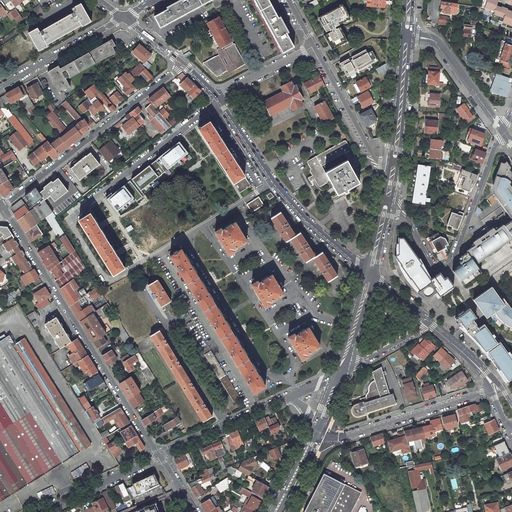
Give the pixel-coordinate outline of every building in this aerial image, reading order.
[(154,16),(160,28),(202,5),(199,0),(184,0),(183,1),(182,0),(179,0),(166,7),(168,9),(154,16)] [(199,0),(202,5),(211,0),(253,0),(256,4),(258,3),(261,10),(271,5),(268,0),(199,0)] [(496,6),(498,1),(498,0),(497,0),(482,0),(481,3),(480,9),(494,14),(496,6)] [(451,5),(452,3),(442,2),(441,8),(445,8),(444,13),(449,14),(450,9),(451,9),(451,5)] [(38,28),(29,33),(39,51),(48,46),(47,45),(82,25),(82,26),(91,21),(81,3),(72,8),(74,12),(40,32),(38,28)] [(33,9),(37,14),(43,10),(39,4),(33,9)] [(349,17),(342,4),(335,8),(336,10),(333,12),(332,10),(320,17),(322,21),(321,22),(327,34),(326,35),(327,38),(326,39),(332,50),(346,42),(341,32),(342,32),(340,27),(336,29),(335,27),(344,22),(343,20),(349,17)] [(278,18),(271,5),(261,10),(265,17),(263,17),(279,46),(280,45),(284,52),(294,47),(286,33),(288,32),(280,17),(278,18)] [(503,11),(500,10),(501,8),(496,6),(494,14),(491,22),(494,24),(495,21),(498,23),(498,24),(502,25),(501,26),(506,28),(511,12),(508,11),(508,10),(504,8),(503,11)] [(16,9),(10,13),(15,19),(18,23),(23,19),(16,9)] [(445,24),(447,17),(440,16),(439,20),(438,23),(445,24)] [(219,17),(207,23),(213,34),(210,35),(212,38),(213,38),(214,37),(220,48),(222,47),(232,41),(219,17)] [(461,35),(475,37),(476,26),(474,25),(465,24),(464,30),(462,30),(461,35)] [(115,45),(112,39),(59,69),(57,66),(49,71),(49,72),(60,92),(61,93),(62,92),(61,90),(68,86),(63,77),(64,76),(66,78),(115,51),(113,47),(115,45)] [(233,44),(232,41),(222,47),(223,49),(219,52),(221,51),(223,50),(225,55),(222,56),(220,54),(208,60),(206,61),(210,68),(208,68),(213,72),(220,68),(223,73),(228,70),(229,69),(228,67),(231,65),(234,70),(245,64),(235,44),(234,43),(233,44)] [(502,54),(498,64),(509,68),(511,63),(508,62),(511,51),(511,42),(509,42),(509,44),(503,42),(500,49),(501,49),(500,53),(502,54)] [(144,62),(145,62),(146,61),(151,55),(139,44),(133,52),(144,62)] [(344,71),(347,77),(351,75),(350,75),(356,72),(355,71),(358,69),(359,71),(367,67),(366,66),(371,64),(375,62),(373,60),(376,58),(372,51),(368,54),(366,50),(352,57),(353,59),(350,61),(349,59),(340,64),(341,67),(340,67),(343,71),(344,71)] [(151,65),(146,61),(145,62),(144,62),(142,65),(147,70),(151,65)] [(379,74),(385,70),(386,63),(381,66),(376,69),(379,74)] [(147,70),(142,65),(140,64),(133,70),(129,74),(134,79),(138,75),(141,73),(148,81),(152,77),(147,70)] [(439,72),(429,71),(428,84),(438,85),(439,72)] [(492,92),(506,97),(509,87),(510,87),(511,84),(510,84),(511,79),(511,78),(510,78),(509,77),(496,73),(493,72),(491,73),(490,73),(489,76),(492,82),(495,83),(494,88),(493,87),(492,92)] [(125,77),(128,80),(129,81),(130,82),(133,81),(134,79),(129,74),(125,77)] [(118,79),(126,88),(125,88),(123,90),(127,94),(135,88),(131,83),(130,82),(129,81),(128,80),(125,77),(124,76),(124,75),(118,79)] [(325,86),(319,76),(317,77),(304,84),(309,94),(316,90),(318,89),(325,86)] [(195,85),(188,78),(181,85),(188,92),(195,85)] [(370,86),(365,78),(356,83),(354,85),(358,92),(360,91),(361,91),(370,86)] [(118,79),(117,80),(125,88),(126,88),(118,79)] [(95,97),(97,95),(102,92),(91,81),(82,88),(90,101),(95,97)] [(303,99),(296,85),(294,86),(291,81),(281,87),(283,92),(263,102),(270,116),(290,106),(293,111),(303,105),(301,100),(303,99)] [(43,94),(37,83),(27,88),(33,99),(43,94)] [(22,99),(28,96),(22,85),(0,97),(0,107),(7,109),(5,106),(11,103),(20,98),(20,100),(22,99)] [(201,91),(195,85),(188,92),(194,98),(201,91)] [(171,96),(163,87),(155,94),(163,102),(171,96)] [(324,101),(318,89),(316,90),(318,94),(310,99),(314,106),(324,101)] [(110,97),(115,103),(117,104),(123,99),(117,91),(110,97)] [(368,91),(358,97),(363,107),(373,102),(368,91)] [(101,99),(112,112),(116,109),(113,105),(107,99),(102,92),(97,95),(101,99)] [(163,102),(155,94),(149,99),(157,107),(163,102)] [(440,95),(431,94),(430,101),(428,101),(428,105),(439,106),(440,95)] [(27,108),(33,104),(28,96),(22,99),(26,107),(24,108),(26,110),(28,109),(27,108)] [(95,97),(90,101),(93,104),(99,111),(103,107),(95,97)] [(62,103),(79,123),(83,119),(66,100),(62,103)] [(94,115),(99,111),(93,104),(90,101),(87,103),(86,101),(79,107),(84,113),(88,109),(94,115)] [(334,118),(324,101),(314,106),(323,123),(334,118)] [(157,110),(151,103),(145,109),(153,118),(150,121),(162,134),(172,126),(165,118),(159,112),(157,110)] [(175,109),(169,103),(166,105),(172,112),(175,109)] [(472,116),(463,104),(458,108),(463,115),(462,116),(465,121),(472,116)] [(13,115),(8,109),(7,109),(0,107),(0,108),(1,110),(8,119),(14,126),(17,131),(28,144),(31,148),(35,144),(32,141),(33,140),(13,115)] [(142,111),(138,107),(130,113),(140,125),(145,121),(139,114),(142,111)] [(169,114),(163,108),(161,111),(159,108),(157,110),(159,112),(165,118),(169,114)] [(370,109),(359,115),(362,120),(364,120),(367,126),(377,121),(370,109)] [(63,131),(65,134),(67,133),(64,130),(66,129),(58,120),(59,119),(52,111),(52,112),(48,115),(53,120),(63,131)] [(140,125),(130,113),(124,118),(128,122),(127,122),(133,130),(140,125)] [(86,117),(83,119),(88,125),(91,128),(96,124),(92,119),(89,121),(86,117)] [(73,143),(87,131),(91,128),(88,125),(83,119),(79,123),(77,124),(78,124),(67,133),(65,134),(61,138),(60,137),(51,144),(59,153),(68,146),(73,143)] [(60,133),(63,131),(53,120),(50,122),(60,133)] [(438,121),(426,120),(425,132),(437,133),(438,121)] [(245,176),(210,122),(208,123),(208,122),(206,123),(207,124),(201,127),(200,126),(199,128),(199,129),(234,183),(245,176)] [(485,134),(472,129),(468,141),(480,146),(485,134)] [(9,137),(20,151),(28,144),(17,131),(9,137)] [(45,143),(42,146),(49,154),(49,155),(52,159),(59,153),(51,144),(50,143),(46,138),(40,132),(38,134),(45,143)] [(441,141),(431,139),(430,148),(441,150),(441,146),(441,141)] [(345,141),(344,141),(309,160),(308,161),(308,162),(308,163),(311,169),(310,170),(311,171),(313,175),(310,177),(312,180),(315,179),(315,180),(316,183),(317,184),(318,185),(319,186),(320,186),(321,186),(326,183),(327,182),(328,182),(328,181),(328,180),(329,179),(325,172),(347,160),(351,167),(355,165),(357,166),(358,166),(358,165),(359,163),(347,141),(346,141),(345,141)] [(167,168),(170,166),(171,166),(181,158),(180,158),(182,156),(184,155),(188,153),(179,142),(168,151),(169,152),(164,153),(148,167),(149,168),(147,169),(143,171),(132,179),(141,190),(146,187),(149,184),(158,177),(157,176),(161,173),(161,174),(168,169),(167,168)] [(118,154),(109,143),(99,151),(108,161),(118,154)] [(42,146),(34,152),(40,160),(41,161),(49,155),(49,154),(42,146)] [(441,150),(430,148),(430,157),(440,159),(440,154),(441,150)] [(486,153),(476,149),(472,159),(482,163),(486,153)] [(11,157),(14,155),(11,150),(1,157),(3,161),(11,157)] [(34,165),(40,160),(34,152),(28,157),(34,165)] [(100,164),(91,152),(70,168),(80,180),(100,164)] [(351,167),(347,160),(325,172),(329,179),(338,195),(344,191),(345,193),(348,191),(347,189),(355,185),(360,183),(351,167)] [(492,184),(491,187),(491,189),(492,191),(497,199),(501,206),(511,198),(511,188),(509,184),(510,181),(509,180),(509,179),(511,173),(509,170),(508,170),(508,167),(504,161),(502,163),(499,162),(491,184),(492,184)] [(431,166),(419,164),(413,202),(425,204),(431,166)] [(478,175),(462,169),(456,186),(469,191),(471,187),(473,188),(478,175)] [(251,186),(245,176),(234,183),(240,193),(251,186)] [(59,178),(53,183),(52,182),(43,188),(44,190),(40,193),(44,199),(45,200),(45,201),(50,197),(51,196),(54,201),(68,190),(59,178)] [(14,189),(8,180),(0,184),(0,191),(3,196),(5,196),(14,189)] [(143,197),(130,181),(107,199),(117,211),(133,198),(137,202),(143,197)] [(40,193),(36,188),(25,196),(32,205),(28,207),(21,199),(11,207),(11,209),(18,220),(44,199),(40,193)] [(273,194),(268,198),(272,203),(277,199),(273,194)] [(264,205),(259,197),(247,204),(252,212),(264,205)] [(511,220),(504,226),(510,233),(508,234),(510,237),(511,239),(511,238),(511,198),(501,206),(511,219),(511,218),(511,220)] [(37,223),(45,217),(52,211),(45,201),(45,200),(44,199),(18,220),(25,232),(37,223)] [(438,204),(432,207),(434,214),(440,210),(438,204)] [(56,217),(52,211),(45,217),(59,238),(60,238),(65,234),(55,218),(56,217)] [(295,235),(281,212),(271,218),(286,241),(291,239),(296,236),(295,235)] [(458,214),(452,212),(447,225),(452,227),(452,228),(457,230),(463,216),(458,214)] [(125,267),(91,213),(79,220),(113,275),(125,267)] [(239,227),(235,222),(222,230),(221,228),(215,232),(229,255),(235,251),(234,249),(247,241),(244,236),(242,237),(237,228),(239,227)] [(43,234),(37,223),(25,232),(31,241),(43,234)] [(498,245),(510,237),(508,234),(510,233),(504,226),(503,224),(495,230),(493,227),(489,230),(488,231),(490,234),(491,233),(492,235),(491,236),(498,245)] [(1,226),(0,226),(0,230),(4,234),(2,236),(3,237),(4,239),(6,238),(9,241),(14,237),(7,226),(6,226),(6,225),(5,225),(3,225),(2,225),(1,226)] [(481,243),(487,252),(488,252),(492,249),(493,249),(496,246),(498,245),(491,236),(492,235),(491,233),(490,234),(488,231),(487,232),(483,235),(479,238),(478,238),(479,241),(478,242),(480,244),(481,243)] [(316,256),(300,232),(295,235),(296,236),(291,239),(306,262),(313,257),(316,256)] [(445,238),(440,236),(438,232),(429,237),(426,238),(434,252),(438,250),(436,248),(444,243),(445,246),(448,244),(445,238)] [(75,250),(65,234),(60,238),(70,254),(75,250)] [(6,242),(2,244),(5,249),(7,252),(19,245),(14,237),(9,241),(6,242)] [(50,244),(46,238),(34,246),(38,252),(50,244)] [(430,279),(419,263),(420,262),(404,238),(400,238),(400,253),(397,256),(402,264),(401,265),(411,279),(419,290),(418,291),(426,299),(436,292),(439,296),(445,291),(444,288),(447,277),(447,276),(444,278),(440,272),(430,279)] [(467,252),(458,258),(460,261),(456,264),(458,266),(452,270),(463,285),(479,273),(481,272),(478,268),(475,264),(477,263),(475,261),(487,252),(481,243),(480,244),(478,242),(479,241),(478,238),(473,242),(475,245),(466,251),(467,252)] [(52,248),(50,244),(38,252),(47,267),(49,270),(51,269),(61,262),(58,257),(52,248)] [(181,248),(179,245),(168,252),(170,254),(171,256),(181,249),(181,248)] [(254,393),(265,386),(182,249),(181,249),(171,256),(170,256),(254,393)] [(22,250),(11,257),(16,265),(18,263),(19,265),(25,274),(32,269),(30,265),(31,265),(28,260),(27,261),(23,255),(24,254),(22,250)] [(87,269),(75,250),(70,254),(63,259),(61,262),(51,269),(58,279),(55,280),(60,288),(73,278),(87,269)] [(338,275),(322,252),(316,256),(313,257),(328,281),(338,275)] [(39,277),(34,269),(32,269),(25,274),(21,276),(26,284),(39,277)] [(275,280),(272,274),(259,282),(258,281),(252,284),(266,307),(272,304),(271,301),(284,293),(281,288),(278,289),(273,281),(275,280)] [(452,283),(447,277),(444,288),(445,291),(452,287),(453,286),(452,283)] [(79,286),(73,278),(60,288),(71,305),(81,298),(75,288),(79,286)] [(171,301),(157,279),(148,285),(162,306),(171,301)] [(100,290),(98,286),(81,298),(71,305),(76,313),(82,309),(80,305),(86,301),(92,300),(102,292),(101,290),(100,290)] [(501,299),(491,286),(488,288),(473,299),(484,315),(487,313),(491,319),(494,316),(496,318),(499,321),(502,324),(505,326),(509,328),(511,329),(511,309),(511,308),(510,307),(503,298),(501,299)] [(39,308),(49,302),(46,298),(50,296),(45,287),(34,294),(39,302),(36,304),(39,308)] [(20,295),(16,288),(10,291),(15,298),(20,295)] [(98,309),(93,302),(82,309),(76,313),(81,320),(93,312),(98,309)] [(511,378),(511,356),(500,342),(497,344),(484,324),(478,328),(477,327),(476,326),(477,325),(473,319),(476,317),(469,308),(455,318),(458,322),(457,323),(463,328),(467,332),(469,334),(474,339),(475,338),(476,339),(481,345),(484,349),(486,351),(487,350),(492,356),(504,373),(508,380),(510,379),(511,378)] [(86,326),(93,337),(92,338),(94,341),(103,336),(106,333),(93,312),(81,320),(85,327),(86,326)] [(71,341),(56,317),(45,324),(60,348),(71,341)] [(130,338),(121,324),(119,325),(115,328),(124,342),(130,338)] [(312,332),(309,327),(295,335),(294,333),(288,337),(302,360),(308,356),(307,354),(320,346),(317,341),(315,342),(310,334),(312,332)] [(212,416),(160,330),(151,335),(203,421),(212,416)] [(107,342),(103,336),(94,341),(98,348),(107,342)] [(0,501),(91,445),(24,338),(13,346),(7,337),(0,341),(0,501)] [(82,347),(77,338),(69,343),(74,352),(82,347)] [(425,340),(418,346),(417,346),(411,352),(414,355),(416,353),(423,359),(435,346),(428,340),(427,342),(425,340)] [(88,355),(82,347),(74,352),(69,355),(74,363),(78,361),(88,355)] [(441,347),(433,355),(441,362),(448,354),(441,347)] [(108,364),(118,358),(115,354),(114,351),(115,350),(114,348),(102,355),(108,364)] [(148,366),(139,352),(132,356),(135,361),(138,360),(139,362),(138,364),(142,369),(148,366)] [(241,399),(213,354),(207,357),(234,402),(241,399)] [(88,355),(78,361),(85,372),(87,370),(90,375),(97,371),(88,355)] [(135,361),(132,356),(130,358),(123,362),(129,371),(138,366),(135,361)] [(157,381),(148,366),(142,369),(141,370),(150,385),(157,381)] [(417,373),(415,375),(419,380),(428,370),(424,366),(417,373)] [(390,394),(380,367),(372,372),(374,381),(372,381),(371,383),(369,385),(369,387),(369,389),(369,391),(368,393),(367,394),(366,397),(367,401),(362,403),(357,404),(354,406),(352,409),(352,412),(353,413),(354,415),(356,416),(358,416),(359,416),(365,414),(365,413),(396,403),(393,393),(390,394)] [(462,371),(453,377),(448,380),(451,386),(453,389),(458,385),(459,386),(468,380),(462,371)] [(140,391),(131,376),(119,383),(129,398),(140,391)] [(411,378),(402,380),(408,400),(417,397),(411,378)] [(107,386),(104,381),(98,385),(100,389),(107,386)] [(432,385),(422,388),(425,399),(436,395),(432,385)] [(149,390),(147,387),(140,391),(129,398),(134,407),(156,393),(153,388),(149,390)] [(90,407),(83,396),(79,399),(85,409),(90,407)] [(482,410),(480,404),(476,406),(475,404),(473,405),(474,410),(475,412),(482,410)] [(473,405),(465,407),(466,413),(469,412),(470,415),(473,414),(472,411),(474,410),(473,405)] [(100,419),(93,407),(85,411),(92,423),(97,420),(100,419)] [(123,412),(120,407),(102,417),(105,422),(114,417),(120,428),(130,423),(123,412)] [(465,407),(457,409),(458,415),(466,413),(465,407)] [(164,413),(160,408),(153,412),(156,418),(164,413)] [(156,418),(153,412),(142,419),(146,425),(156,418)] [(455,414),(443,418),(445,428),(450,427),(453,426),(458,425),(455,414)] [(181,422),(177,416),(163,425),(167,431),(181,422)] [(279,429),(275,417),(270,419),(268,416),(265,418),(269,426),(271,432),(272,433),(279,429)] [(269,426),(265,418),(256,421),(260,430),(269,426)] [(431,425),(423,427),(426,438),(436,435),(435,431),(442,429),(439,419),(430,421),(431,425)] [(494,419),(484,423),(489,434),(499,429),(494,419)] [(137,435),(131,425),(121,432),(126,441),(137,435)] [(426,438),(423,427),(404,432),(407,441),(413,440),(416,450),(423,449),(422,443),(427,442),(426,438)] [(110,434),(107,429),(99,433),(102,438),(109,435),(110,434)] [(244,445),(237,430),(230,434),(237,448),(244,445)] [(404,432),(404,431),(398,433),(399,438),(387,441),(391,452),(396,450),(401,449),(402,452),(402,454),(411,451),(407,441),(404,432)] [(382,433),(371,437),(374,446),(385,442),(382,433)] [(226,436),(233,450),(237,448),(230,434),(226,436)] [(140,440),(137,435),(126,441),(129,447),(136,443),(140,440)] [(145,447),(140,440),(136,443),(140,450),(145,447)] [(116,447),(113,441),(110,443),(106,445),(110,450),(116,447)] [(223,446),(220,441),(212,445),(214,450),(221,447),(223,446)] [(504,441),(494,446),(499,457),(509,452),(504,441)] [(121,451),(118,445),(116,447),(110,450),(114,457),(121,454),(120,452),(121,451)] [(214,450),(212,445),(201,449),(203,455),(208,452),(214,450)] [(217,457),(221,455),(224,454),(221,447),(214,450),(217,457)] [(281,456),(277,447),(269,450),(273,460),(281,456)] [(363,449),(351,453),(356,466),(368,463),(363,449)] [(214,450),(208,452),(211,460),(217,457),(214,450)] [(503,469),(511,464),(511,457),(509,452),(499,457),(496,458),(501,469),(502,469),(503,469)] [(187,461),(184,454),(174,459),(179,468),(189,464),(187,461)] [(253,467),(243,461),(230,466),(249,475),(253,467)] [(420,480),(418,470),(433,467),(431,461),(415,465),(413,465),(414,470),(408,471),(408,472),(411,488),(417,486),(418,490),(424,489),(426,488),(425,482),(424,482),(423,480),(420,480)] [(70,471),(73,477),(89,470),(86,463),(70,471)] [(502,475),(509,490),(511,488),(511,471),(508,473),(507,473),(502,475)] [(213,473),(201,478),(202,482),(215,477),(213,473)] [(350,511),(360,493),(324,474),(316,489),(312,487),(310,491),(314,494),(304,511),(350,511)] [(160,485),(155,475),(126,488),(129,494),(130,497),(131,498),(160,485)] [(229,480),(228,477),(216,485),(220,491),(229,486),(229,480)] [(188,484),(196,497),(204,492),(200,486),(201,485),(200,483),(199,484),(196,480),(188,484)] [(263,497),(269,486),(258,480),(253,491),(263,497)] [(126,488),(124,482),(118,485),(123,496),(127,494),(129,494),(126,488)] [(123,496),(118,485),(115,486),(121,498),(124,497),(123,496)] [(44,497),(54,492),(51,486),(41,491),(44,497)] [(251,498),(254,493),(243,487),(241,492),(251,498)] [(418,490),(412,491),(416,511),(420,511),(422,511),(428,510),(427,501),(429,501),(426,488),(424,489),(418,490)] [(116,508),(107,490),(102,492),(111,510),(115,508),(116,508)] [(255,511),(263,498),(254,493),(251,498),(247,506),(255,511)] [(212,511),(220,508),(213,497),(201,504),(206,511),(212,511)] [(99,511),(108,508),(103,498),(92,503),(93,506),(96,511),(99,511)] [(159,511),(159,510),(156,502),(136,510),(137,511),(159,511)] [(499,511),(497,502),(485,505),(486,511),(499,511)]
